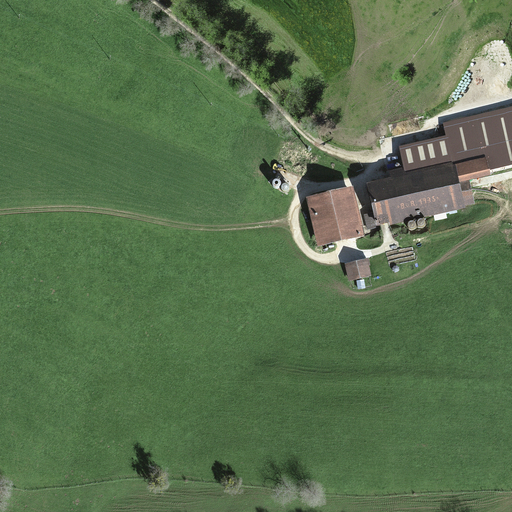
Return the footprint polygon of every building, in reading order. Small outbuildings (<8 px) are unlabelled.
[(388,178),(366,183),(376,225),(464,205),(459,182),(490,175),(489,170),(511,164),(511,107),(442,124),(445,135),(398,147),(402,167),(387,171),(388,178)] [(279,183),(278,181),(277,180),(276,180),(274,180),(273,180),(272,181),(271,182),(271,184),(271,185),(271,186),(272,187),(273,188),(275,188),(276,188),(277,188),(278,187),(279,185),(279,184),(279,183)] [(288,187),(288,186),(286,185),(285,184),(284,184),(282,185),(281,186),(280,187),(280,188),(280,189),(281,191),(282,192),(283,192),(284,193),(285,193),(287,192),(288,191),(288,190),(289,189),(288,187)] [(352,188),(305,200),(317,247),(363,235),(352,188)] [(424,221),(423,220),(422,219),(421,218),(419,218),(418,219),(417,220),(416,221),(416,222),(416,223),(416,225),(417,226),(418,226),(420,227),(421,227),(422,226),(423,225),(424,224),(424,223),(424,221)] [(414,224),(414,222),(413,221),(411,221),(410,221),(408,221),(407,222),(406,223),(406,225),(406,226),(407,227),(408,228),(409,229),(410,229),(411,229),(413,228),(414,228),(414,226),(415,225),(414,224)] [(511,227),(503,230),(506,241),(511,238),(511,227)] [(366,260),(345,265),(348,280),(369,276),(366,260)]
